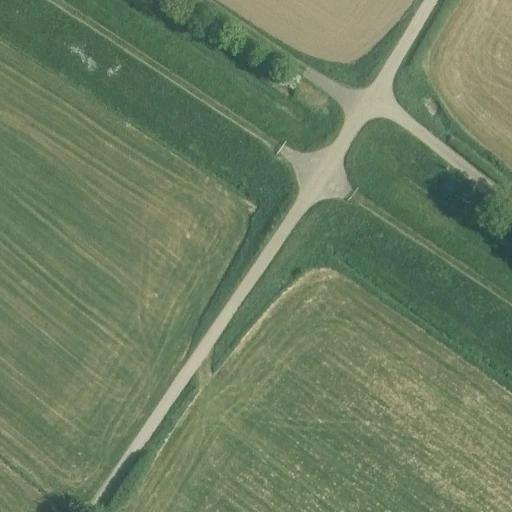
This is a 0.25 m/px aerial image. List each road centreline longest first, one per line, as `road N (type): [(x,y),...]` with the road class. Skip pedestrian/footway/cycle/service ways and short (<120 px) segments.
road 1 (track): [(53,0),(363,202),(511,317)]
road 2 (unclassified): [(100,511),(374,102)]
road 3 (track): [(370,107),(186,0)]
road 4 (unclassified): [(511,208),(374,102)]
